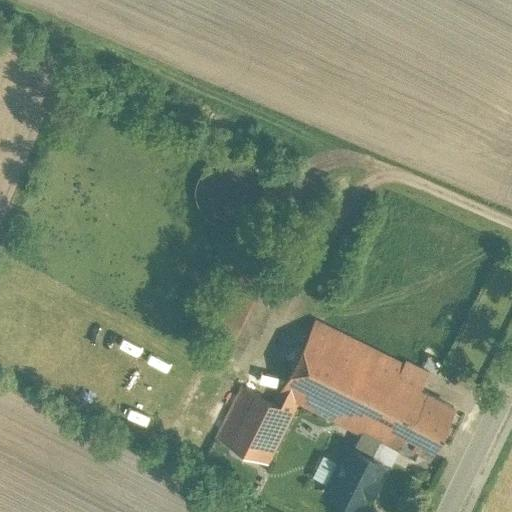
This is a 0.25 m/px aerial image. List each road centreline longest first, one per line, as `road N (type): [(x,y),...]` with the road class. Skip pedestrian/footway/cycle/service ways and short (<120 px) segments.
road 1 (unknown): [(511,260),(340,186)]
road 2 (tertiary): [(449,511),(511,385)]
